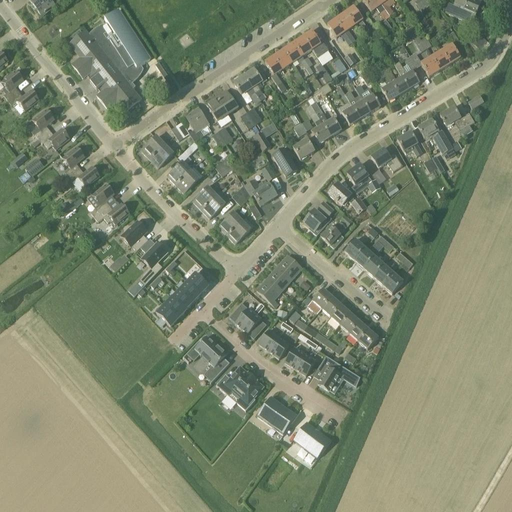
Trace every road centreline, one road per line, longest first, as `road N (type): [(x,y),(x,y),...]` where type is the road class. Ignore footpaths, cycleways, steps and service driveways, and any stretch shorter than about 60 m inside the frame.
road 1 (residential): [(277,226),(333,161),(479,70),(511,22)]
road 2 (residential): [(113,146),(328,0)]
road 3 (residential): [(113,146),(0,7)]
road 4 (residential): [(341,420),(264,369),(201,311)]
road 5 (residential): [(237,272),(113,146)]
road 6 (residential): [(388,320),(277,226)]
